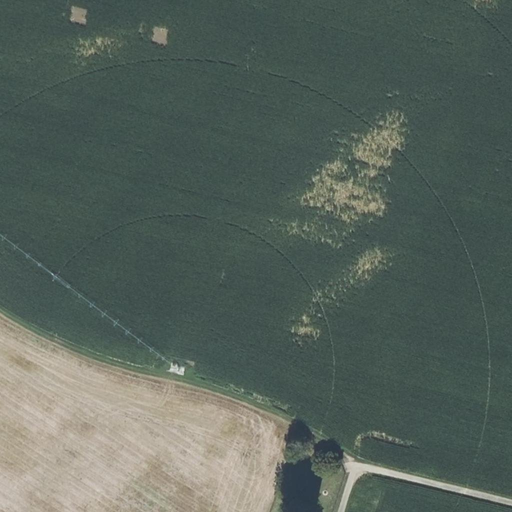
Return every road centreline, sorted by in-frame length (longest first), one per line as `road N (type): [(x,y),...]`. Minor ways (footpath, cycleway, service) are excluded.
road 1 (track): [(355,466),(293,424),(54,344),(0,313)]
road 2 (track): [(355,466),(511,505)]
